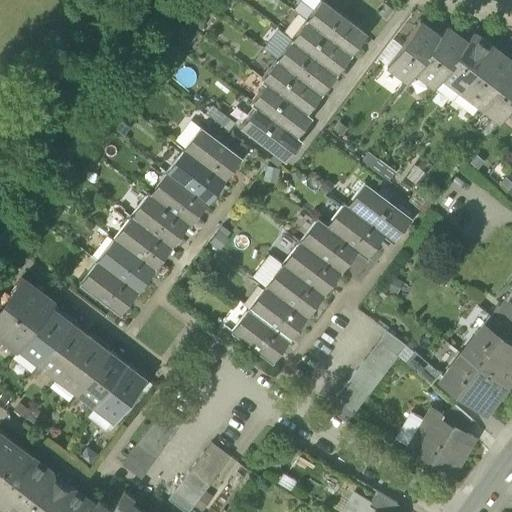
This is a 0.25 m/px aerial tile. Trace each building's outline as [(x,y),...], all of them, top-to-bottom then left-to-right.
[(321,0),(320,0),(314,9),(318,12),(325,3),(321,0)] [(305,20),(309,23),(346,51),(354,41),(357,43),(365,33),(325,3),(318,12),(314,9),(305,20)] [(305,20),(299,28),(303,31),(309,23),(305,20)] [(414,71),(417,66),(437,40),(428,33),(431,29),(419,21),(389,60),(398,67),(394,72),(406,81),(414,71)] [(349,54),(346,51),(309,23),(303,31),(299,28),(290,40),(294,43),(331,71),(339,60),(342,62),(349,54)] [(422,77),(433,86),(444,72),(464,45),(455,39),(457,35),(447,27),(440,37),(437,40),(417,66),(425,72),(422,77)] [(437,40),(440,37),(431,29),(428,33),(437,40)] [(460,91),(463,86),(491,50),(481,43),(484,40),(474,32),(467,41),(464,45),(444,72),(452,78),(449,82),(460,91)] [(464,45),(467,41),(457,35),(455,39),(464,45)] [(290,40),(284,48),(288,51),(294,43),(290,40)] [(491,50),(493,47),(484,40),(481,43),(491,50)] [(349,54),(357,43),(354,41),(346,51),(349,54)] [(334,73),(331,71),(294,43),(288,51),(284,48),(276,59),(280,62),(316,90),(324,81),(326,83),(334,73)] [(480,105),(483,101),(510,65),(500,57),(502,54),(493,47),(491,50),(463,86),(471,92),(468,97),(480,105)] [(510,65),(511,62),(511,60),(502,54),(500,57),(510,65)] [(276,59),(270,66),(274,70),(280,62),(276,59)] [(334,73),(342,62),(339,60),(331,71),(334,73)] [(386,65),(394,72),(398,67),(389,60),(386,65)] [(319,92),(316,90),(280,62),(274,70),(270,66),(260,78),(265,82),(269,85),(302,110),(310,99),(313,101),(319,92)] [(507,110),(510,107),(511,103),(511,62),(510,65),(483,101),(490,106),(487,111),(499,120),(507,110)] [(417,66),(414,71),(422,77),(425,72),(417,66)] [(453,100),(460,91),(449,82),(452,78),(444,72),(433,86),(453,100)] [(319,92),(326,83),(324,81),(316,90),(319,92)] [(265,82),(260,90),(264,93),(269,85),(265,82)] [(304,112),(302,110),(269,85),(264,93),(260,90),(251,102),(255,105),(260,109),(292,133),(299,123),(302,125),(310,116),(304,112)] [(463,86),(460,91),(468,97),(471,92),(463,86)] [(460,91),(453,100),(473,115),(480,105),(468,97),(460,91)] [(304,112),(313,101),(310,99),(302,110),(304,112)] [(483,101),(480,105),(487,111),(490,106),(483,101)] [(235,123),(211,104),(204,113),(228,131),(235,123)] [(255,105),(250,113),(255,116),(260,109),(255,105)] [(295,135),(292,133),(260,109),(255,116),(250,113),(241,125),(282,155),(289,146),(293,149),(300,139),(295,135)] [(295,135),(302,125),(299,123),(292,133),(295,135)] [(192,137),(183,150),(221,178),(229,167),(231,169),(240,157),(200,126),(199,128),(204,132),(197,140),(192,137)] [(199,128),(192,137),(197,140),(204,132),(199,128)] [(286,159),(293,149),(289,146),(282,155),(286,159)] [(212,191),(221,178),(183,150),(172,164),(177,167),(171,176),(204,201),(205,202),(213,192),(212,191)] [(229,167),(221,178),(225,181),(243,158),(240,157),(231,169),(229,167)] [(395,171),(378,158),(371,168),(388,181),(395,171)] [(425,172),(413,163),(404,176),(416,185),(425,172)] [(172,164),(166,172),(171,176),(177,167),(172,164)] [(280,168),(266,165),(262,181),(276,183),(280,168)] [(195,214),(204,201),(171,176),(166,172),(155,186),(161,190),(154,198),(185,222),(188,224),(195,215),(195,214)] [(213,192),(205,202),(207,203),(225,181),(221,178),(212,191),(213,192)] [(354,195),(346,206),(381,232),(384,235),(390,239),(398,228),(399,229),(408,217),(363,183),(360,181),(355,181),(349,188),(351,193),(354,195)] [(155,186),(149,195),(154,198),(161,190),(155,186)] [(176,235),(185,222),(154,198),(149,195),(148,194),(137,207),(142,211),(135,220),(168,245),(170,246),(178,236),(176,235)] [(189,226),(207,203),(205,202),(204,201),(195,214),(195,215),(188,224),(189,226)] [(371,245),(381,232),(346,206),(343,203),(332,218),(338,222),(331,230),(355,248),(358,250),(365,256),(373,246),(371,245)] [(137,207),(131,216),(135,220),(142,211),(137,207)] [(159,257),(168,245),(135,220),(131,216),(121,229),(125,233),(118,242),(152,267),(153,269),(161,258),(159,257)] [(332,218),(326,226),(331,230),(338,222),(332,218)] [(345,261),(355,248),(331,230),(326,226),(317,219),(306,233),(311,237),(305,245),(338,271),(339,271),(346,262),(345,261)] [(178,236),(170,246),(171,247),(188,224),(185,222),(176,235),(178,236)] [(391,240),(399,229),(398,228),(390,239),(391,240)] [(121,229),(113,238),(118,242),(125,233),(121,229)] [(219,231),(209,244),(219,251),(229,239),(219,231)] [(367,257),(384,235),(381,232),(371,245),(373,246),(365,256),(367,257)] [(306,233),(300,242),(305,245),(311,237),(306,233)] [(142,280),(152,267),(118,242),(113,238),(103,252),(109,256),(102,265),(135,290),(136,291),(144,281),(142,280)] [(329,284),(338,271),(305,245),(300,242),(289,256),(294,260),(288,268),(321,293),(322,294),(329,284)] [(161,258),(153,269),(155,270),(171,247),(170,246),(168,245),(159,257),(161,258)] [(346,262),(339,271),(341,273),(358,250),(355,248),(345,261),(346,262)] [(103,252),(96,261),(102,265),(109,256),(103,252)] [(272,278),(283,264),(269,254),(252,276),(266,287),(272,278)] [(289,256),(283,264),(288,268),(294,260),(289,256)] [(125,303),(135,290),(102,265),(96,261),(86,275),(91,279),(85,287),(80,283),(78,285),(119,316),(121,314),(119,312),(126,303),(125,303)] [(311,306),(321,293),(288,268),(283,264),(272,278),(278,282),(271,290),(304,315),(305,316),(312,307),(311,306)] [(144,281),(136,291),(137,292),(155,270),(153,269),(152,267),(142,280),(144,281)] [(329,284),(322,294),(324,295),(341,273),(339,271),(338,271),(329,284)] [(86,275),(80,283),(85,287),(91,279),(86,275)] [(0,337),(18,351),(21,346),(51,306),(54,303),(22,278),(0,306),(0,337)] [(272,278),(266,287),(271,290),(278,282),(272,278)] [(511,316),(511,285),(497,305),(511,316)] [(295,328),(304,315),(271,290),(266,287),(255,301),(260,305),(254,313),(288,338),(295,328)] [(121,314),(137,292),(136,291),(135,290),(125,303),(126,303),(119,312),(121,314)] [(312,307),(305,316),(307,318),(324,295),(322,294),(321,293),(311,306),(312,307)] [(255,301),(249,309),(254,313),(260,305),(255,301)] [(511,316),(497,305),(490,315),(510,330),(511,327),(511,316)] [(63,315),(51,306),(21,346),(40,360),(68,325),(60,319),(63,315)] [(279,351),(288,338),(254,313),(249,309),(238,323),(243,327),(237,334),(232,331),(230,333),(271,364),(273,362),(271,361),(278,351),(279,351)] [(70,321),(63,315),(60,319),(68,325),(70,321)] [(295,328),(288,338),(290,340),(307,318),(305,316),(304,315),(295,328)] [(503,340),(510,330),(490,315),(482,325),(503,340)] [(70,321),(68,325),(40,360),(59,375),(87,338),(79,332),(82,329),(70,321)] [(238,323),(232,331),(237,334),(243,327),(238,323)] [(482,325),(461,353),(506,387),(511,378),(511,347),(510,350),(501,343),(503,340),(482,325)] [(89,335),(82,329),(79,332),(87,338),(89,335)] [(385,333),(379,340),(397,356),(404,348),(406,345),(386,331),(385,333)] [(89,335),(87,338),(59,375),(78,389),(106,353),(98,347),(100,343),(89,335)] [(273,362),(290,340),(288,338),(279,351),(278,351),(271,361),(273,362)] [(379,340),(371,351),(390,366),(397,356),(379,340)] [(511,347),(503,340),(501,343),(510,350),(511,347)] [(108,349),(100,343),(98,347),(106,353),(108,349)] [(21,346),(18,351),(37,365),(40,360),(21,346)] [(108,349),(106,353),(78,389),(97,404),(124,367),(116,361),(119,357),(108,349)] [(30,373),(37,365),(18,351),(11,359),(30,373)] [(371,351),(364,361),(383,375),(390,366),(371,351)] [(405,362),(431,384),(440,374),(414,352),(405,362)] [(485,414),(506,387),(461,353),(441,379),(460,392),(459,394),(480,410),(485,414)] [(127,364),(119,357),(116,361),(124,367),(127,364)] [(40,360),(37,365),(55,379),(59,375),(40,360)] [(364,361),(356,370),(376,385),(383,375),(364,361)] [(127,364),(124,367),(97,404),(93,408),(94,409),(88,417),(106,430),(112,422),(113,423),(144,382),(134,375),(137,371),(127,364)] [(356,370),(349,380),(368,394),(376,385),(356,370)] [(147,378),(137,371),(134,375),(144,382),(147,378)] [(59,375),(55,379),(74,394),(78,389),(59,375)] [(74,394),(55,379),(49,387),(68,402),(74,394)] [(349,380),(342,389),(361,404),(368,394),(349,380)] [(78,389),(74,394),(93,408),(97,404),(78,389)] [(342,389),(335,399),(354,413),(361,404),(342,389)] [(347,423),(354,413),(335,399),(328,409),(347,423)] [(454,428),(464,433),(471,421),(451,402),(442,416),(443,416),(439,424),(452,431),(454,428)] [(165,408),(158,417),(177,432),(185,422),(165,408)] [(443,461),(457,468),(474,439),(464,433),(454,428),(452,431),(439,424),(443,416),(442,416),(431,409),(424,421),(409,447),(417,452),(440,465),(443,461)] [(409,447),(424,421),(409,412),(394,439),(409,447)] [(158,417),(151,427),(170,441),(177,432),(158,417)] [(151,427),(144,436),(163,451),(170,441),(151,427)] [(0,496),(30,457),(31,456),(0,432),(0,434),(1,435),(0,435),(0,496)] [(144,436),(136,446),(155,461),(156,460),(163,451),(144,436)] [(211,442),(204,452),(223,466),(230,457),(211,442)] [(136,446),(129,455),(148,470),(155,461),(136,446)] [(216,476),(223,466),(204,452),(197,461),(216,476)] [(410,462),(434,476),(440,465),(417,452),(410,462)] [(148,470),(129,455),(122,465),(141,480),(148,470)] [(52,474),(30,457),(0,496),(0,502),(4,506),(10,505),(18,511),(88,511),(94,505),(72,488),(66,489),(53,479),(52,474)] [(209,486),(216,476),(197,461),(189,471),(209,486)] [(201,495),(209,486),(189,471),(182,481),(201,495)] [(297,482),(283,473),(276,483),(290,492),(297,482)] [(194,505),(201,495),(182,481),(175,490),(194,505)] [(183,511),(188,511),(194,505),(175,490),(168,500),(183,511)] [(99,498),(94,505),(88,511),(138,511),(140,510),(130,502),(133,498),(123,491),(110,507),(99,498)] [(376,510),(378,511),(393,511),(397,505),(376,492),(368,506),(368,507),(375,511),(376,510)] [(374,511),(375,511),(368,507),(368,506),(354,497),(345,511),(374,511)]
